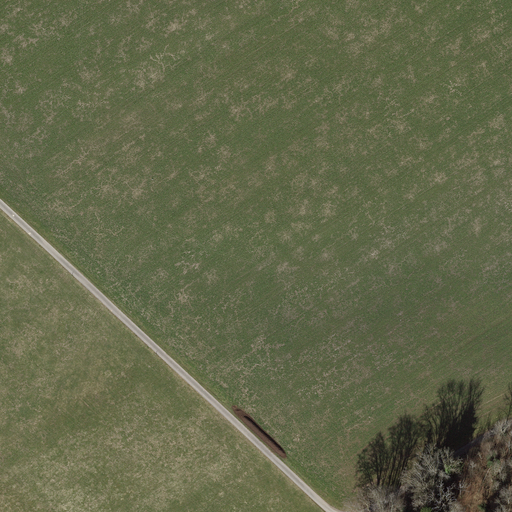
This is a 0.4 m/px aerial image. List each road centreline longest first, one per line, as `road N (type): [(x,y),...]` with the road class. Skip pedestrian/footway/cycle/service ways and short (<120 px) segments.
road 1 (track): [(0,203),(331,511)]
road 2 (track): [(511,422),(359,511)]
